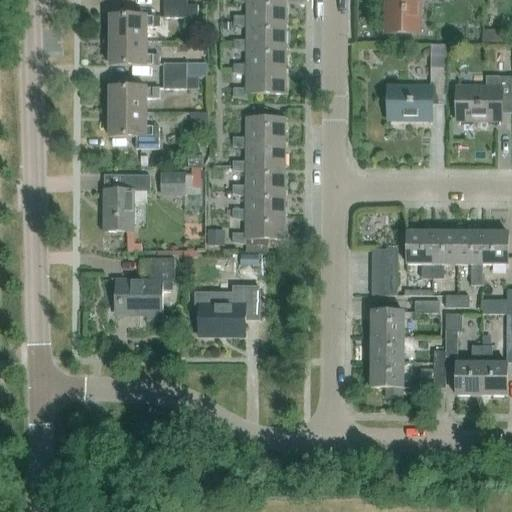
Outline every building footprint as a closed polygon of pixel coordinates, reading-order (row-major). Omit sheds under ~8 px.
[(245,29),(245,23),(284,24),(284,0),(245,0),(245,6),(245,18),(233,18),(233,26),(245,29)] [(383,0),(383,32),(422,32),(422,0),(383,0)] [(186,7),(162,7),(162,19),(196,19),(196,7),(186,7)] [(109,18),(108,43),(145,43),(145,29),(158,29),(158,18),(109,18)] [(245,53),(245,47),(284,48),(284,24),(245,23),(245,29),(245,42),(233,42),(233,50),(245,53)] [(483,43),(506,43),(506,34),(483,34),(483,43)] [(145,43),(108,43),(108,67),(159,68),(159,57),(145,57),(145,43)] [(430,46),(430,70),(445,70),(445,47),(430,46)] [(284,48),(245,47),(245,53),(245,65),(233,65),(233,75),(245,77),(245,72),(284,72),(284,48)] [(162,66),(162,79),(186,79),(186,66),(162,66)] [(429,85),(390,85),(389,125),(431,125),(431,106),(444,106),(445,70),(430,70),(429,85)] [(245,72),(245,77),(245,90),(233,90),(233,98),(246,101),(246,96),(284,96),(284,72),(245,72)] [(485,86),(459,86),(459,125),(499,125),(499,115),(511,114),(511,78),(485,78),(485,86)] [(197,79),(186,79),(162,79),(162,91),(197,91),(197,79)] [(108,89),(107,114),(145,114),(145,100),(158,101),(159,90),(108,89)] [(232,147),(245,151),(245,145),(284,145),(284,120),(270,119),(270,110),(253,109),(253,119),(245,119),(245,139),(233,139),(232,147)] [(145,114),(107,114),(107,139),(134,140),(134,151),(157,151),(158,128),(145,127),(145,114)] [(284,145),(245,145),(245,151),(245,164),(232,164),(232,172),(245,175),(245,169),(283,169),(284,145)] [(201,189),(201,169),(192,169),(192,189),(201,189)] [(245,169),(245,175),(245,187),(232,187),(232,195),(245,199),(244,193),(283,193),(283,169),(245,169)] [(184,196),(184,176),(160,176),(160,196),(184,196)] [(119,192),(103,192),(102,233),(133,234),(133,194),(149,194),(149,178),(119,178),(119,192)] [(245,222),(245,216),(283,216),(283,193),(244,193),(245,199),(244,211),(232,211),(232,219),(245,222)] [(283,242),(283,216),(245,216),(245,222),(245,236),(232,236),(232,244),(245,247),(245,242),(268,242),(283,242)] [(224,232),(208,232),(207,247),(224,247),(224,232)] [(420,281),(431,281),(431,235),(406,234),(406,267),(420,267),(420,281)] [(456,235),(431,235),(431,281),(442,281),(442,267),(456,267),(456,235)] [(481,288),(481,268),(481,235),(456,235),(456,267),(470,268),(470,288),(481,288)] [(507,235),(481,235),(481,268),(507,268),(507,235)] [(268,242),(245,242),(245,247),(245,254),(268,254),(268,242)] [(396,262),(396,252),(370,252),(370,262),(396,262)] [(257,269),(257,257),(238,256),(238,268),(257,269)] [(147,261),(146,281),(115,281),(115,315),(146,315),(146,322),(162,322),(163,294),(174,294),(174,261),(147,261)] [(396,262),(370,262),(370,273),(396,273),(396,262)] [(371,285),(396,285),(396,273),(370,273),(371,285)] [(396,285),(371,285),(371,297),(396,297),(396,285)] [(235,308),(199,308),(199,338),(245,339),(245,322),(256,323),(257,297),(235,297),(235,308)] [(444,309),(457,309),(456,298),(444,298),(444,309)] [(469,298),(456,298),(457,309),(468,310),(469,298)] [(438,316),(438,304),(414,304),(414,315),(438,316)] [(371,314),(370,339),(403,340),(404,314),(371,314)] [(460,334),(460,315),(444,315),(444,353),(444,359),(456,359),(456,334),(460,334)] [(403,340),(370,339),(370,364),(403,364),(403,340)] [(455,398),(481,398),(481,349),(471,348),(471,366),(456,365),(455,398)] [(481,349),(481,398),(505,399),(506,366),(491,366),(491,349),(481,349)] [(433,353),(433,365),(444,365),(444,359),(444,353),(433,353)] [(403,364),(370,364),(369,390),(386,390),(386,398),(401,398),(401,390),(402,390),(403,364)] [(444,391),(444,365),(433,365),(433,390),(444,391)]
